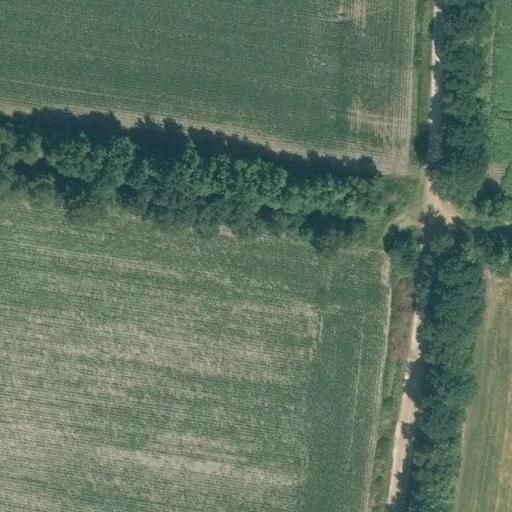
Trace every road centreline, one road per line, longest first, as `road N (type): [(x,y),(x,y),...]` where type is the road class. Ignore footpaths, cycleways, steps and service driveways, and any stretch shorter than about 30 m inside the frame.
road 1 (track): [(511,228),(0,152)]
road 2 (unclassified): [(398,511),(433,215),(442,0)]
